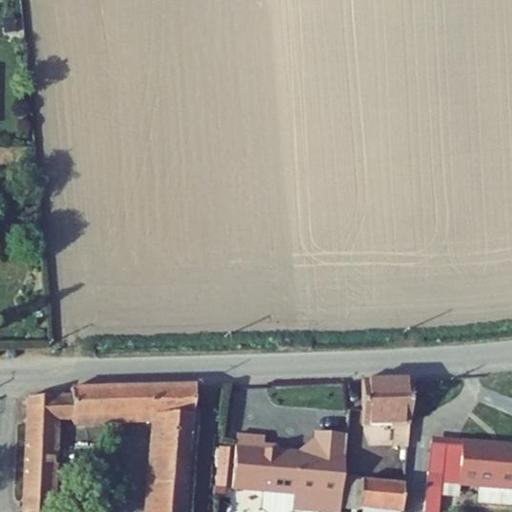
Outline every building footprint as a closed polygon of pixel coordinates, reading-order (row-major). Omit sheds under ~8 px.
[(414,382),(366,384),(365,427),(395,427),(395,449),(408,450),(414,382)] [(186,511),(198,386),(75,389),(75,398),(76,421),(150,420),(148,429),(159,429),(152,511),(186,511)] [(59,397),(31,399),(26,511),(54,511),(58,421),(59,397)] [(75,398),(59,397),(58,421),(76,421),(75,398)] [(346,439),(316,437),(316,445),(301,457),(268,454),(269,440),(240,438),(236,492),(298,497),(297,511),(340,511),(341,509),(343,480),(346,439)] [(511,449),(449,444),(449,452),(446,476),(432,475),(428,511),(443,511),(446,485),(480,488),(511,490),(511,449)] [(449,452),(434,451),(432,475),(446,476),(449,452)] [(405,487),(343,480),(341,509),(403,508),(405,487)] [(511,490),(480,488),(478,505),(511,508),(511,490)]
